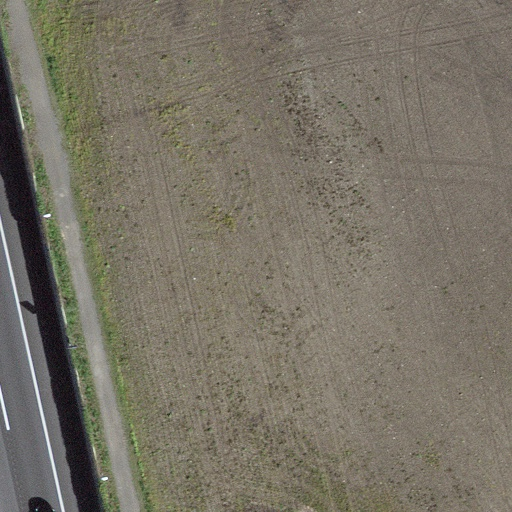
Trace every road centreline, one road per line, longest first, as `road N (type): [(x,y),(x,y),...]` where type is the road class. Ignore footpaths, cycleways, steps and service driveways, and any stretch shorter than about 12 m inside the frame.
road 1 (track): [(20,0),(131,511)]
road 2 (motorway): [(26,511),(0,392)]
